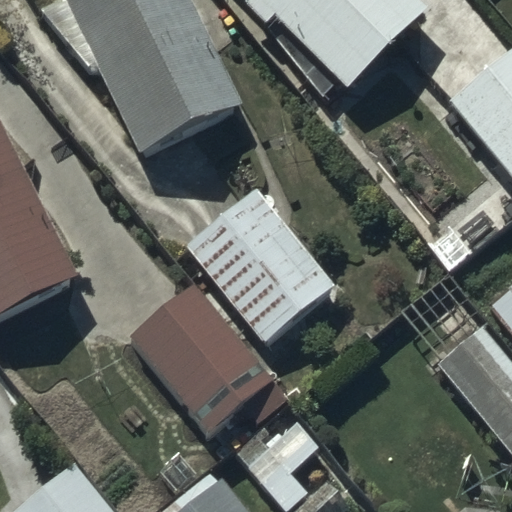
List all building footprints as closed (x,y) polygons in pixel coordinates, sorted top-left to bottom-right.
[(186,0),(75,0),(63,6),(137,166),(241,117),(186,0)] [(244,0),(249,4),(241,12),(264,35),(271,28),(343,101),(425,19),(405,0),(244,0)] [(511,58),(446,110),(511,192),(511,58)] [(0,132),(0,326),(75,291),(0,132)] [(255,197),(183,255),(262,354),(334,296),(255,197)] [(193,293),(129,344),(207,443),(243,415),(257,432),(285,410),(193,293)] [(511,296),(489,315),(511,344),(511,296)] [(511,373),(480,335),(434,372),(511,467),(511,373)] [(104,511),(74,473),(24,511),(104,511)] [(234,511),(210,480),(168,511),(234,511)]
